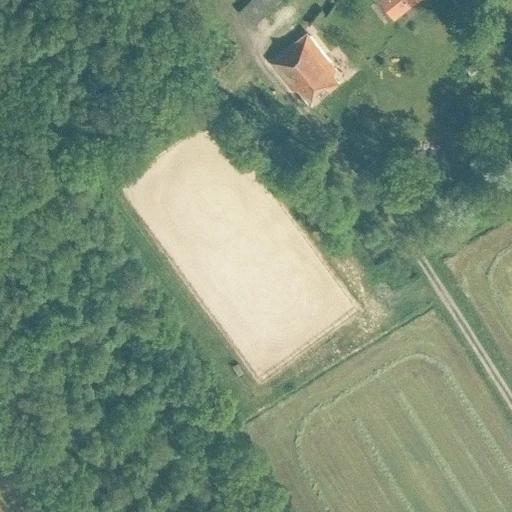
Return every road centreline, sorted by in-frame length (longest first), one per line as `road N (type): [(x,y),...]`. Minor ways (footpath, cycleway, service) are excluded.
road 1 (track): [(442,298),(361,286),(226,105),(214,100),(115,160),(91,160),(0,115)]
road 2 (track): [(511,408),(331,139),(281,95),(224,0)]
